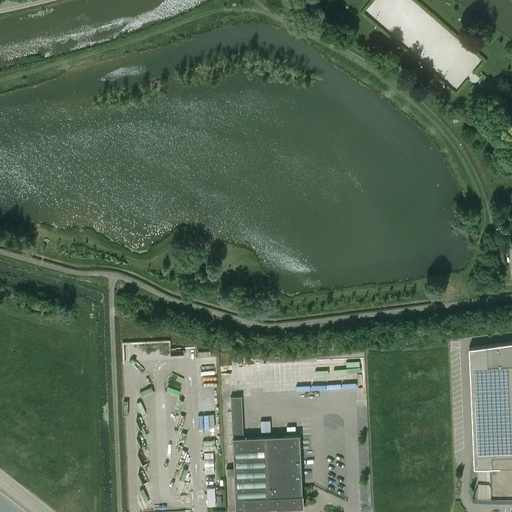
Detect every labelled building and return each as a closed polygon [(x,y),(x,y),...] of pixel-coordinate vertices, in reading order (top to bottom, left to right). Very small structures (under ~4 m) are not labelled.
[(511,341),(469,348),(474,467),(490,466),(491,496),(504,498),(511,498),(511,341)] [(249,362),(250,386),(273,385),(273,362),(249,362)] [(246,510),(270,509),(270,506),(277,506),(277,508),(304,507),(303,494),(302,494),(300,434),(244,437),(242,396),(231,396),(236,510),(246,510)] [(214,429),(214,415),(197,415),(198,429),(214,429)] [(205,473),(214,473),(213,452),(204,452),(205,473)] [(215,487),(207,488),(207,506),(216,505),(215,487)]
